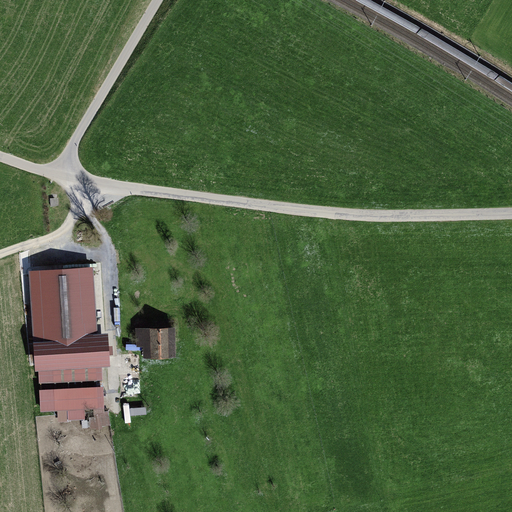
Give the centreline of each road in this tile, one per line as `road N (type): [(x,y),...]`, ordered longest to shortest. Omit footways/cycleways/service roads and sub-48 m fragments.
road 1 (track): [(511,217),(358,220),(97,182),(0,155)]
road 2 (track): [(157,0),(55,173)]
road 3 (track): [(0,254),(68,227),(90,207),(97,182)]
